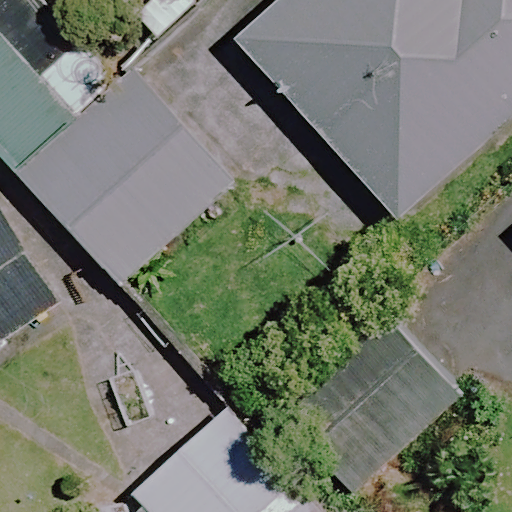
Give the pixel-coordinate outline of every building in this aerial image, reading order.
[(65,34),(32,0),(0,0),(0,162),(119,290),(222,193),(167,134),(120,178),(71,126),(100,98),(51,47),(65,34)] [(127,0),(102,27),(144,67),(208,0),(127,0)] [(511,0),(283,0),(235,45),(397,223),(511,117),(511,0)] [(0,194),(0,336),(76,285),(11,188),(0,194)] [(285,511),(303,494),(220,413),(132,501),(143,511),(285,511)]
